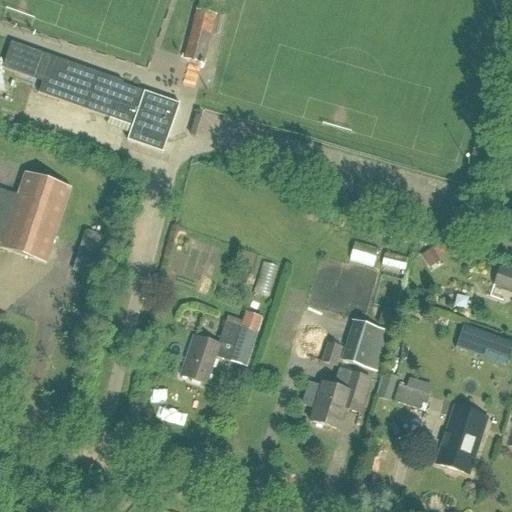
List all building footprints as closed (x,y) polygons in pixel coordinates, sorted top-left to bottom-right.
[(204,67),(217,18),(197,12),(184,62),(204,67)] [(163,156),(180,107),(122,87),(123,85),(51,59),(38,96),(133,129),(128,144),(163,156)] [(46,269),(71,192),(25,177),(18,200),(0,194),(0,244),(3,246),(0,253),(46,269)] [(87,270),(100,231),(81,225),(67,264),(87,270)] [(430,249),(421,255),(429,267),(438,261),(430,249)] [(511,294),(511,277),(500,273),(494,288),(511,294)] [(246,274),(242,284),(250,287),(253,277),(246,274)] [(244,369),(261,318),(246,314),(243,323),(228,318),(226,325),(225,324),(217,349),(192,341),(180,378),(206,386),(215,359),(244,369)] [(355,321),(343,363),(363,369),(376,327),(355,321)] [(337,370),(343,350),(328,346),(322,365),(337,370)] [(302,351),(296,368),(311,372),(316,355),(302,351)] [(308,383),(301,405),(315,410),(310,424),(339,434),(346,413),(358,417),(369,382),(350,375),(344,393),(323,386),(322,388),(308,383)] [(385,375),(377,398),(389,402),(397,379),(385,375)] [(425,414),(430,398),(398,389),(394,404),(425,414)] [(454,407),(434,463),(468,475),(488,418),(454,407)]
